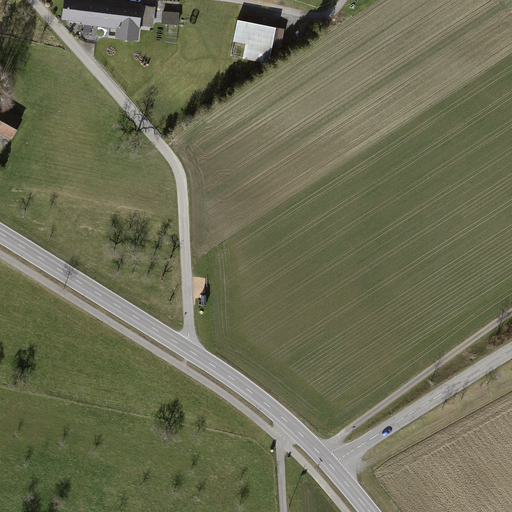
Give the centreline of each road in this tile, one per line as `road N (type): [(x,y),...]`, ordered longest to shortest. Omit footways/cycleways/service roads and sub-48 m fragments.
road 1 (unclassified): [(187,349),(178,169),(36,0)]
road 2 (track): [(319,452),(511,312)]
road 3 (primary): [(187,349),(0,232)]
road 4 (tertiary): [(331,465),(511,350)]
road 5 (track): [(359,468),(511,387)]
road 6 (primary): [(287,421),(187,349)]
